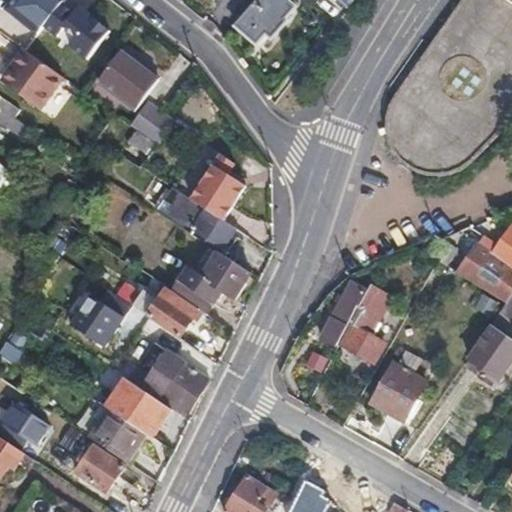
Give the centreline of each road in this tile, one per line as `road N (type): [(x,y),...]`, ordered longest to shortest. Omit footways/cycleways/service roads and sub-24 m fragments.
road 1 (residential): [(327,176),(220,43),(158,0)]
road 2 (residential): [(238,390),(449,511)]
road 3 (residential): [(238,390),(315,222),(327,176)]
road 4 (residential): [(327,176),(421,0)]
road 5 (unknown): [(511,195),(408,217),(356,199),(327,176)]
road 6 (residential): [(174,511),(238,390)]
